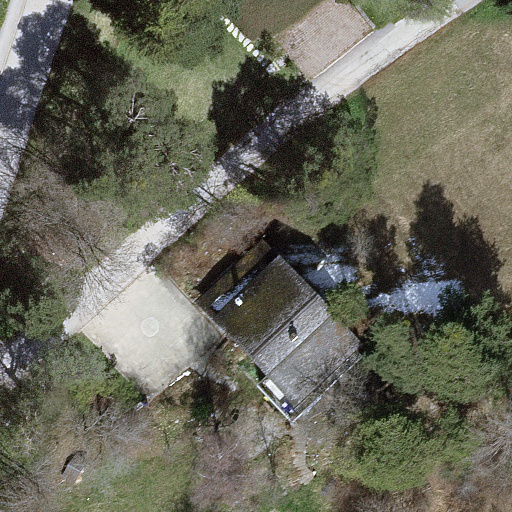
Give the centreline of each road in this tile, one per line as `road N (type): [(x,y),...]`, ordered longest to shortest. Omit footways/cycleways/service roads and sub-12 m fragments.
road 1 (residential): [(511,11),(209,204),(0,389)]
road 2 (residential): [(52,0),(0,155)]
